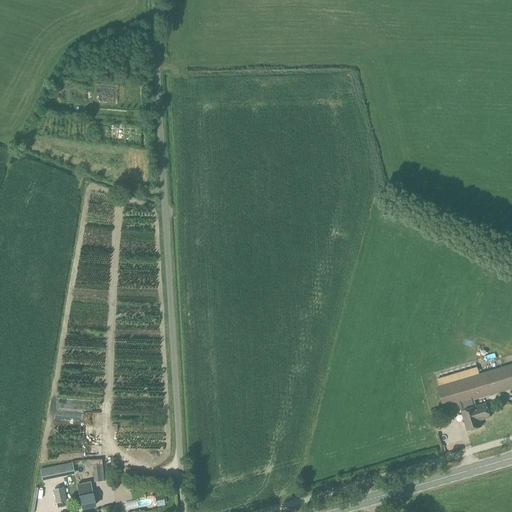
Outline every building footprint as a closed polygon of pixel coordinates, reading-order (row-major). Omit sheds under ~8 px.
[(459,403),(468,431),(482,427),(480,420),(491,417),(487,403),(476,406),(474,400),(511,388),(511,365),(438,387),(444,408),(459,403)] [(75,474),(73,463),(59,466),(61,476),(75,474)] [(95,482),(102,481),(100,468),(93,469),(95,482)] [(77,485),(82,508),(96,505),(93,493),(91,494),(89,482),(77,485)] [(54,489),(57,503),(66,501),(63,488),(54,489)] [(158,501),(151,502),(150,496),(130,500),(131,507),(152,503),(153,507),(159,505),(158,501)]
